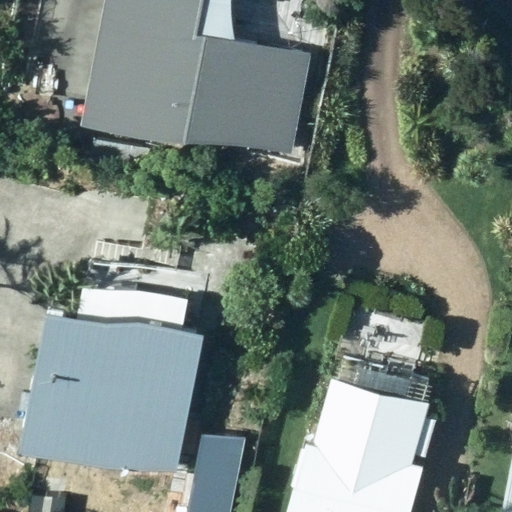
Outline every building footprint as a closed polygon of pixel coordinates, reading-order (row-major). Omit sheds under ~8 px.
[(287,133),(303,57),(189,27),(195,1),(222,9),(224,0),(114,0),(94,94),(287,133)] [(25,407),(181,455),(205,300),(182,293),(187,279),(86,249),(81,268),(55,260),(25,407)] [(406,511),(439,400),(428,397),(433,376),(334,347),(287,506),(305,511),(406,511)] [(193,511),(230,511),(240,471),(194,461),(183,510),(193,511)] [(511,511),(511,462),(502,511),(511,511)]
